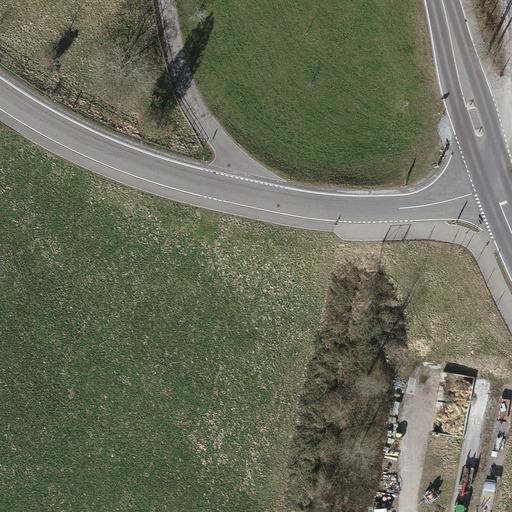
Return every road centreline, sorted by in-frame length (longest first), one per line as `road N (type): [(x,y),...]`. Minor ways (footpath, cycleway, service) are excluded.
road 1 (tertiary): [(0,93),(133,162),(240,191)]
road 2 (tertiary): [(240,191),(376,210),(497,187)]
road 3 (unclassified): [(240,191),(234,160),(184,82),(165,0)]
road 4 (secondary): [(497,187),(442,0)]
